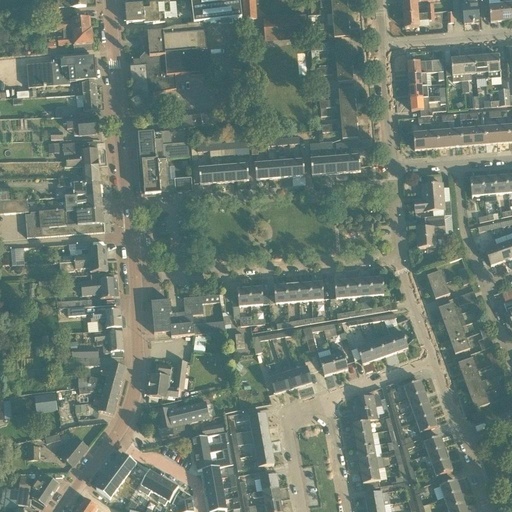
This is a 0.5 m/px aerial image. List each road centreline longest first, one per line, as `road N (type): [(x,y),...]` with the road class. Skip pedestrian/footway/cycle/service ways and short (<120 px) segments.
road 1 (residential): [(178,277),(398,259)]
road 2 (residential): [(392,185),(172,203)]
road 3 (tertiary): [(113,438),(136,383),(135,280)]
road 4 (residential): [(303,511),(284,415),(326,398)]
road 5 (residential): [(382,47),(511,36)]
road 6 (tertiary): [(118,124),(109,0)]
road 7 (residential): [(482,286),(463,227),(459,165)]
road 8 (residential): [(392,170),(382,47)]
road 9 (residential): [(113,438),(195,484),(200,511)]
